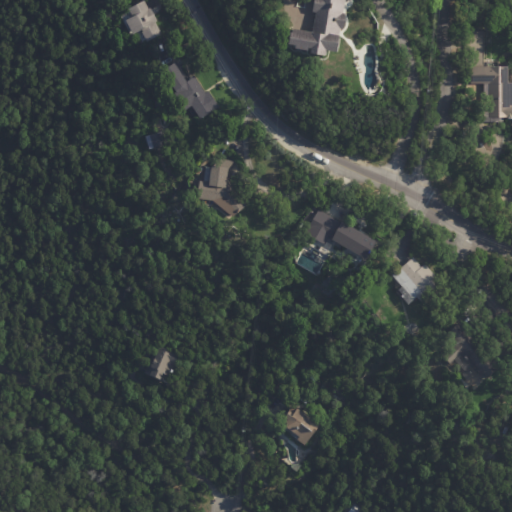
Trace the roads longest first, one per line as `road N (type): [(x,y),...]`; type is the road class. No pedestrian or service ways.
road 1 (tertiary): [(511,256),(414,196),(294,143),(253,102),(192,0)]
road 2 (residential): [(414,196),(441,104),(441,0)]
